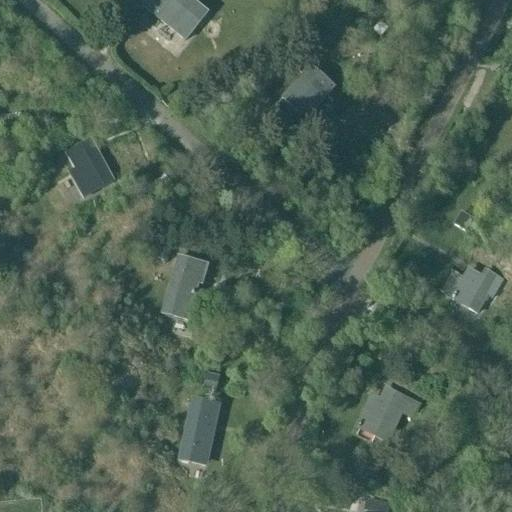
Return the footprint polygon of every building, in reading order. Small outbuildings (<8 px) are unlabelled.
[(188,38),(207,15),(187,0),(150,0),(144,8),(174,33),(185,42),(188,38)] [(380,24),(373,32),(381,38),(387,31),(380,24)] [(298,72),(303,77),(282,100),(305,121),(334,89),(311,69),(314,66),(308,60),(298,72)] [(67,156),(76,172),(69,175),(81,196),(99,187),(101,190),(112,184),(90,144),(67,156)] [(461,215),(454,227),(465,233),(472,221),(461,215)] [(172,249),(161,246),(157,262),(167,265),(172,249)] [(179,259),(162,315),(172,318),(173,314),(188,318),(198,285),(191,282),(196,264),(179,259)] [(456,278),(445,296),(452,301),(452,302),(454,303),(454,301),(469,310),(468,311),(477,315),(487,297),(491,300),(502,282),(489,274),(485,281),(469,273),(463,282),(456,278)] [(204,390),(215,393),(218,380),(206,377),(204,390)] [(358,431),(383,442),(388,444),(401,414),(411,419),(417,406),(389,394),(383,406),(372,401),(360,426),(358,431)] [(211,429),(216,407),(192,401),(179,462),(190,464),(190,460),(206,464),(213,430),(211,429)] [(367,502),(365,511),(366,511),(383,511),(385,506),(367,502)]
